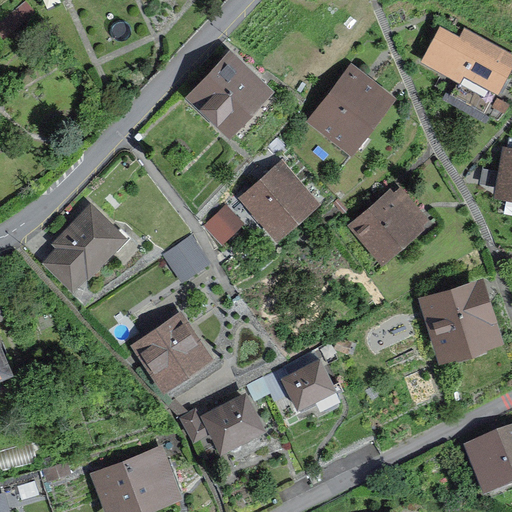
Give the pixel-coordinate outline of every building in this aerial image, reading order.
[(35,10),(27,0),(24,0),(0,21),(0,36),(3,40),(35,10)] [(423,59),(459,78),(452,90),(487,109),(498,89),(500,91),(511,68),(511,51),(466,26),(462,34),(442,23),(423,59)] [(233,135),(278,85),(232,44),(187,94),(233,135)] [(355,155),(399,94),(352,60),(307,120),(355,155)] [(510,102),(498,96),(494,104),(506,110),(510,102)] [(506,145),(501,170),(483,167),(481,183),(499,186),(497,194),(506,196),(505,202),(511,202),(511,136),(509,136),(508,145),(506,145)] [(240,196),(280,239),(324,200),(284,156),(240,196)] [(432,215),(402,184),(396,189),(392,184),(349,223),(385,263),(428,224),(425,221),(432,215)] [(52,242),(56,246),(43,261),(75,289),(88,275),(91,277),(117,248),(119,250),(132,236),(91,199),(52,242)] [(226,202),(203,225),(222,245),(245,222),(226,202)] [(183,282),(212,261),(192,233),(163,254),(183,282)] [(493,346),(492,344),(509,338),(487,272),(421,295),(443,360),(462,354),(462,356),(493,346)] [(166,391),(217,356),(183,307),(132,343),(166,391)] [(0,377),(15,371),(0,335),(0,377)] [(323,354),(289,372),(285,365),(263,376),(272,391),(276,399),(291,391),(299,407),(340,386),(323,354)] [(269,427),(255,400),(272,391),(263,376),(247,384),(249,388),(201,413),(197,406),(190,410),(176,397),(166,403),(180,415),(193,440),(213,430),(223,451),(269,427)] [(511,484),(511,425),(464,444),(484,495),(511,484)] [(107,511),(143,511),(184,496),(163,443),(92,471),(107,511)] [(0,511),(12,511),(6,489),(0,491),(0,511)]
